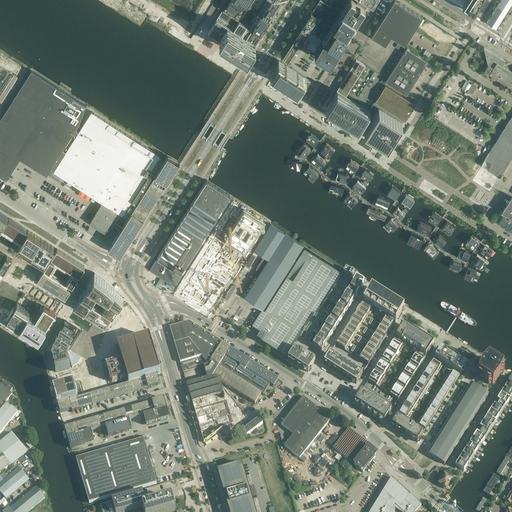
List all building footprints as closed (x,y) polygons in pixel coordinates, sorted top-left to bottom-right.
[(238,0),(228,0),(222,10),(223,10),(240,21),(249,7),(246,5),(238,0)] [(238,0),(246,5),(249,7),(257,12),(270,20),(279,6),(282,1),(279,0),(238,0)] [(356,21),(324,1),(323,0),(318,0),(311,12),(348,35),(350,31),(351,31),(351,30),(353,26),(354,26),(356,22),(356,21)] [(366,7),(353,0),(324,0),(324,1),(356,21),(357,22),(358,19),(362,13),(366,7)] [(405,44),(422,17),(399,2),(395,0),(393,0),(392,4),(371,36),(385,45),(391,36),(405,44)] [(466,0),(462,7),(473,14),(477,8),(478,7),(481,0),(466,0)] [(496,28),(511,1),(511,0),(500,0),(487,22),(496,28)] [(223,10),(209,32),(220,39),(247,56),(256,42),(261,34),(250,27),(240,21),(223,10)] [(257,12),(250,27),(261,34),(270,20),(257,12)] [(311,12),(302,26),(339,49),(348,35),(342,32),(311,12)] [(293,40),(300,44),(304,39),(309,30),(302,26),(299,31),(297,34),(293,40)] [(339,49),(325,40),(309,30),(306,36),(299,31),(297,34),(304,39),(300,44),(316,54),(326,61),(330,63),(331,61),(333,58),(335,54),(336,54),(338,51),(339,49)] [(293,40),(282,58),(288,61),(299,43),(293,40)] [(428,61),(406,47),(396,64),(406,71),(412,63),(422,70),(428,61)] [(511,115),(481,164),(500,176),(511,156),(511,72),(502,66),(505,61),(484,47),(488,64),(484,70),(511,87),(511,115)] [(230,74),(192,49),(179,70),(217,94),(230,74)] [(365,65),(356,59),(353,65),(362,71),(365,65)] [(297,88),(304,77),(280,61),(272,73),(297,88)] [(417,78),(422,70),(412,63),(406,71),(417,78)] [(417,78),(406,71),(396,64),(385,81),(399,90),(402,86),(409,90),(417,78)] [(358,76),(362,71),(353,65),(349,70),(358,76)] [(161,155),(92,111),(61,160),(57,158),(79,124),(86,105),(32,70),(0,120),(0,175),(6,179),(20,158),(47,175),(51,169),(54,171),(102,202),(90,221),(109,233),(121,214),(123,215),(161,155)] [(355,81),(358,76),(349,70),(346,75),(355,81)] [(352,86),(355,81),(346,75),(343,80),(352,86)] [(304,77),(297,88),(303,92),(310,80),(304,77)] [(310,80),(303,92),(309,96),(316,85),(310,80)] [(348,91),(352,86),(343,80),(340,86),(339,86),(348,91)] [(472,94),(477,87),(472,84),(468,91),(472,94)] [(416,104),(385,85),(375,101),(405,121),(413,109),(416,104)] [(409,90),(402,86),(399,90),(406,95),(409,90)] [(326,107),(358,128),(369,111),(337,90),(326,107)] [(378,112),(377,112),(366,129),(367,129),(367,130),(368,131),(368,132),(368,133),(369,134),(370,134),(370,135),(371,136),(372,136),(373,136),(374,136),(375,136),(377,138),(379,139),(379,140),(380,141),(381,141),(382,142),(383,143),(384,143),(385,143),(386,143),(387,143),(388,143),(389,143),(400,126),(399,125),(399,124),(398,123),(398,122),(397,121),(397,120),(396,120),(395,119),(394,119),(393,119),(392,119),(391,119),(390,117),(389,117),(388,116),(387,116),(387,115),(386,114),(386,113),(385,113),(384,112),(383,112),(382,112),(381,112),(380,112),(379,112),(378,112)] [(320,140),(309,132),(304,141),(313,148),(320,140)] [(304,141),(300,147),(309,154),(313,148),(304,141)] [(320,144),(331,153),(334,149),(323,141),(320,144)] [(323,156),(327,159),(331,153),(320,144),(316,150),(323,156)] [(300,147),(295,155),(304,158),(305,158),(306,158),(306,157),(309,154),(300,147)] [(309,159),(314,165),(323,156),(316,150),(309,159)] [(109,246),(121,253),(179,163),(177,162),(167,156),(165,158),(161,155),(123,215),(127,218),(109,246)] [(323,156),(314,165),(320,170),(327,159),(323,156)] [(288,165),(300,173),(301,170),(305,161),(293,157),(288,165)] [(341,166),(347,171),(355,162),(347,157),(341,166)] [(305,161),(301,170),(300,173),(313,181),(318,173),(307,162),(306,162),(306,161),(305,161)] [(347,171),(352,175),(360,166),(355,162),(347,171)] [(332,180),(345,183),(352,175),(347,171),(341,166),(332,180)] [(363,167),(356,176),(362,181),(369,171),(363,167)] [(362,181),(367,185),(373,174),(369,171),(362,181)] [(356,176),(351,182),(362,192),(367,185),(362,181),(356,176)] [(174,283),(230,195),(206,180),(150,268),(174,283)] [(349,186),(359,196),(362,192),(351,182),(349,185),(348,185),(348,186),(349,186)] [(347,189),(343,186),(330,183),(326,190),(340,199),(343,196),(347,189)] [(398,196),(384,186),(380,192),(385,195),(394,201),(398,196)] [(352,207),(358,198),(347,189),(343,196),(340,199),(352,207)] [(380,192),(372,204),(380,208),(385,195),(380,192)] [(380,208),(387,211),(394,201),(385,195),(380,208)] [(400,202),(408,208),(413,200),(405,195),(400,202)] [(391,214),(399,222),(407,210),(397,203),(391,212),(390,212),(390,213),(391,214)] [(511,206),(510,206),(506,203),(501,211),(509,215),(511,217),(511,206)] [(380,225),(388,215),(387,215),(387,214),(386,214),(370,207),(370,208),(367,207),(364,213),(366,214),(365,215),(380,225)] [(434,228),(441,218),(426,208),(420,218),(427,223),(434,228)] [(503,225),(509,215),(501,211),(495,220),(503,225)] [(0,212),(0,226),(1,225),(22,239),(28,230),(0,212)] [(245,212),(227,239),(245,250),(262,223),(245,212)] [(398,224),(388,215),(380,225),(392,233),(398,224)] [(511,230),(511,227),(511,217),(509,215),(503,225),(511,230)] [(427,223),(420,218),(412,230),(421,234),(427,223)] [(444,220),(437,229),(444,234),(451,224),(444,220)] [(421,234),(427,237),(434,228),(427,223),(421,234)] [(263,309),(304,245),(271,224),(254,250),(264,256),(256,269),(260,271),(244,297),(263,309)] [(444,234),(448,237),(455,227),(451,224),(444,234)] [(437,229),(431,238),(430,239),(430,240),(431,240),(440,249),(448,237),(444,234),(437,229)] [(41,238),(28,230),(17,246),(31,254),(41,238)] [(423,239),(410,232),(406,240),(419,247),(423,239)] [(474,240),(467,235),(461,245),(467,250),(474,240)] [(197,273),(184,294),(210,310),(218,297),(217,296),(221,290),(222,291),(245,256),(216,237),(194,271),(197,273)] [(54,247),(41,238),(31,254),(44,263),(54,247)] [(439,252),(428,242),(428,241),(427,241),(425,240),(420,247),(419,250),(433,260),(439,252)] [(479,243),(474,240),(467,250),(471,253),(479,243)] [(492,251),(482,244),(476,252),(486,260),(492,251)] [(453,257),(464,262),(465,262),(466,261),(471,253),(467,250),(461,245),(453,257)] [(304,247),(252,329),(256,332),(260,335),(257,340),(261,343),(285,358),(341,271),(304,247)] [(51,258),(79,276),(85,267),(84,266),(58,249),(57,249),(51,257),(51,258)] [(476,252),(471,259),(481,267),(486,260),(476,252)] [(1,265),(6,269),(12,259),(7,256),(5,255),(2,258),(5,260),(1,265)] [(452,259),(446,268),(451,271),(456,261),(452,259)] [(471,259),(467,264),(467,265),(478,273),(481,267),(471,259)] [(44,269),(49,272),(55,263),(50,260),(44,268),(44,269)] [(459,276),(463,266),(463,265),(463,264),(456,261),(451,271),(458,276),(459,276)] [(467,265),(466,266),(461,278),(471,284),(478,273),(467,265)] [(71,289),(43,271),(37,279),(37,280),(38,280),(64,297),(65,297),(71,289)] [(353,283),(361,288),(361,289),(364,285),(363,285),(364,283),(365,284),(366,281),(352,272),(349,276),(355,280),(353,283)] [(95,273),(87,284),(86,286),(84,290),(82,292),(73,306),(77,308),(79,309),(87,315),(88,313),(90,314),(89,316),(90,316),(91,314),(93,316),(92,318),(97,321),(99,319),(101,321),(100,323),(105,326),(123,298),(119,293),(114,289),(110,285),(109,284),(105,280),(100,276),(95,273)] [(78,278),(73,274),(67,283),(72,287),(78,278)] [(360,290),(361,288),(353,283),(350,288),(358,293),(357,293),(358,294),(360,290)] [(33,286),(27,295),(45,306),(49,309),(55,300),(33,286)] [(355,298),(354,298),(355,299),(357,295),(357,293),(358,293),(350,288),(347,293),(355,298)] [(362,304),(373,311),(376,312),(378,314),(381,316),(384,318),(394,324),(404,310),(371,289),(362,304)] [(352,303),(351,303),(352,303),(354,300),(353,299),(354,298),(355,298),(347,293),(344,297),(352,303)] [(350,304),(351,303),(352,303),(344,297),(340,302),(348,307),(348,308),(349,308),(351,305),(350,304)] [(17,302),(7,318),(8,319),(10,320),(11,321),(13,322),(12,322),(13,323),(14,322),(15,324),(16,324),(19,326),(20,327),(28,315),(30,311),(17,302)] [(340,302),(338,307),(345,312),(346,313),(348,310),(347,309),(348,308),(348,307),(340,302)] [(441,306),(445,311),(456,318),(470,325),(475,326),(477,326),(476,323),(472,319),(448,304),(443,303),(441,304),(441,306)] [(370,315),(373,311),(362,304),(359,308),(368,314),(369,314),(369,315),(370,315)] [(28,315),(20,327),(30,333),(34,335),(34,336),(38,338),(38,339),(39,339),(55,313),(49,309),(45,306),(36,320),(35,319),(28,315)] [(338,307),(337,306),(333,311),(334,312),(342,317),(343,318),(345,314),(344,314),(345,312),(338,307)] [(366,319),(369,315),(369,314),(368,314),(359,308),(356,313),(365,318),(366,319)] [(341,319),(342,317),(334,312),(331,317),(339,322),(340,323),(342,319),(341,319)] [(365,318),(356,313),(353,317),(362,323),(363,324),(366,319),(365,318)] [(336,326),(336,327),(337,327),(339,324),(338,323),(339,322),(331,317),(328,321),(336,326)] [(353,317),(350,322),(359,327),(362,323),(353,317)] [(394,324),(384,318),(381,323),(383,323),(392,329),(394,324)] [(49,345),(48,345),(49,345),(51,350),(50,350),(53,355),(52,355),(54,361),(53,361),(56,366),(55,366),(58,372),(56,372),(57,373),(70,369),(64,347),(76,328),(71,324),(65,320),(61,325),(62,326),(58,330),(59,331),(55,335),(56,336),(51,340),(53,341),(49,345)] [(335,328),(336,327),(336,326),(328,321),(327,321),(324,326),(325,327),(325,326),(333,331),(333,332),(334,332),(336,329),(335,328)] [(208,365),(222,343),(189,322),(170,328),(174,344),(183,373),(197,369),(197,371),(205,369),(204,366),(206,366),(205,361),(203,362),(202,357),(208,365)] [(356,332),(357,333),(360,328),(359,327),(350,322),(348,326),(356,332)] [(380,328),(389,333),(392,329),(383,323),(380,328)] [(433,344),(431,343),(430,342),(427,341),(426,340),(421,336),(420,336),(414,332),(413,331),(412,331),(410,329),(408,328),(406,327),(404,325),(400,331),(394,340),(402,345),(416,354),(424,359),(430,350),(433,344)] [(325,326),(325,327),(322,331),(330,336),(331,337),(333,334),(332,333),(333,332),(333,331),(325,326)] [(354,337),(357,333),(356,332),(348,326),(345,331),(353,336),(354,337)] [(380,328),(377,332),(386,338),(389,333),(380,328)] [(322,331),(319,336),(327,341),(328,342),(330,338),(329,338),(330,336),(322,331)] [(345,331),(342,335),(351,341),(352,342),(354,337),(353,336),(345,331)] [(377,332),(375,331),(372,335),(374,337),(383,342),(386,338),(377,332)] [(319,336),(318,335),(315,340),(316,341),(324,346),(325,347),(327,343),(326,343),(327,341),(319,336)] [(348,346),(349,346),(352,342),(351,341),(342,335),(339,340),(348,346)] [(371,341),(380,347),(383,342),(374,337),(372,335),(369,340),(370,341),(371,341)] [(160,373),(159,368),(149,337),(118,346),(121,359),(127,377),(128,383),(160,374),(160,373)] [(346,351),(349,346),(348,346),(339,340),(336,345),(345,350),(346,351)] [(399,350),(402,345),(394,340),(394,341),(392,344),(391,345),(399,350)] [(323,347),(324,346),(316,341),(313,346),(321,351),(322,351),(324,348),(323,347)] [(367,345),(368,346),(377,351),(380,347),(371,341),(370,341),(367,345)] [(278,379),(251,362),(230,349),(222,344),(211,361),(219,366),(261,393),(263,395),(270,384),(273,386),(278,379)] [(396,355),(399,350),(391,345),(390,346),(388,349),(388,350),(396,355)] [(368,346),(366,350),(365,350),(374,356),(377,351),(368,346)] [(295,349),(288,360),(308,373),(315,361),(295,349)] [(362,355),(371,361),(374,356),(365,350),(366,350),(363,349),(360,354),(361,355),(361,354),(362,355)] [(442,367),(449,371),(458,377),(466,365),(440,349),(432,361),(442,367)] [(393,360),(396,355),(388,350),(387,351),(385,354),(385,355),(393,360)] [(362,374),(335,357),(330,354),(324,364),(356,384),(362,374)] [(368,365),(371,361),(362,355),(361,354),(361,355),(358,359),(359,360),(368,365)] [(416,354),(413,359),(421,364),(421,363),(423,360),(424,359),(416,354)] [(389,366),(393,360),(385,355),(384,356),(383,357),(383,358),(382,359),(381,360),(389,366)] [(121,359),(105,364),(110,382),(127,377),(121,359)] [(421,364),(413,359),(409,364),(418,369),(418,368),(420,365),(421,364)] [(488,360),(482,367),(481,367),(479,374),(477,376),(478,376),(477,376),(478,377),(480,378),(482,380),(483,380),(486,382),(489,384),(491,385),(492,386),(492,385),(492,386),(492,385),(499,378),(503,369),(502,368),(503,368),(489,359),(489,360),(488,359),(488,360)] [(386,371),(389,366),(381,360),(381,361),(379,364),(378,365),(386,371)] [(211,374),(213,369),(216,371),(219,366),(211,361),(208,365),(206,366),(204,366),(205,369),(208,378),(212,377),(213,375),(211,374)] [(429,366),(439,371),(442,367),(432,361),(429,366)] [(418,369),(409,364),(406,369),(414,374),(415,373),(417,370),(418,369)] [(383,376),(386,371),(378,365),(377,366),(375,370),(375,371),(383,376)] [(261,393),(219,366),(216,371),(213,369),(211,374),(213,375),(212,377),(219,382),(225,385),(230,388),(255,404),(261,393)] [(434,375),(436,376),(439,371),(429,366),(426,370),(434,375)] [(414,374),(406,369),(403,374),(411,379),(412,378),(414,375),(414,374)] [(423,375),(431,380),(434,375),(426,370),(423,375)] [(380,381),(383,376),(375,371),(374,371),(372,375),(372,376),(380,381)] [(446,376),(455,382),(458,377),(449,371),(446,376)] [(69,372),(56,376),(60,387),(72,384),(69,372)] [(411,379),(403,374),(400,379),(408,384),(409,383),(410,380),(411,379)] [(420,380),(428,385),(431,380),(423,375),(420,380)] [(160,386),(157,376),(145,379),(148,390),(160,386)] [(376,386),(380,381),(372,376),(371,377),(369,380),(368,381),(376,386)] [(444,382),(452,387),(455,382),(446,376),(443,381),(444,382)] [(234,420),(229,404),(226,405),(223,394),(221,388),(219,382),(212,377),(208,378),(186,384),(204,443),(232,422),(231,420),(234,420)] [(148,390),(145,379),(138,381),(141,391),(148,390)] [(408,384),(400,379),(397,384),(405,390),(405,389),(407,385),(408,384)] [(417,385),(427,391),(430,386),(428,385),(420,380),(417,385)] [(0,409),(12,395),(9,392),(13,388),(4,381),(1,385),(0,384),(0,409)] [(141,391),(138,381),(131,383),(134,393),(141,391)] [(441,387),(449,391),(452,387),(444,382),(441,387)] [(55,396),(55,397),(56,397),(57,396),(57,398),(59,401),(59,403),(60,404),(77,398),(73,383),(61,387),(55,389),(56,392),(57,396),(56,396),(56,397),(55,396)] [(134,393),(131,383),(125,385),(128,395),(134,393)] [(405,390),(397,384),(393,389),(401,395),(402,394),(404,390),(405,390)] [(444,465),(488,395),(471,384),(431,448),(427,454),(438,460),(444,465)] [(128,395),(125,385),(118,387),(121,397),(128,395)] [(414,390),(424,396),(427,391),(417,385),(414,390)] [(121,397),(118,387),(111,389),(114,399),(121,397)] [(438,391),(446,396),(449,391),(441,387),(438,391)] [(511,397),(511,395),(511,393),(504,389),(503,388),(501,391),(503,392),(501,394),(501,395),(509,400),(511,397)] [(114,399),(111,389),(104,391),(107,401),(114,399)] [(401,395),(393,389),(390,395),(398,400),(399,399),(401,396),(401,395)] [(419,399),(420,400),(424,396),(414,390),(411,395),(419,399)] [(434,395),(443,401),(446,396),(438,391),(437,390),(434,395)] [(107,401),(104,391),(97,393),(100,403),(107,401)] [(389,409),(385,406),(370,397),(361,391),(354,403),(384,422),(391,410),(389,409)] [(100,403),(97,393),(90,395),(93,405),(100,403)] [(507,403),(509,400),(501,395),(501,394),(499,393),(498,396),(499,397),(497,400),(506,405),(507,403)] [(93,405),(90,395),(83,397),(86,407),(93,405)] [(408,399),(416,404),(419,399),(411,395),(408,399)] [(431,400),(440,406),(443,401),(434,395),(431,400)] [(86,407),(83,397),(76,399),(79,409),(86,407)] [(300,459),(331,420),(303,398),(291,412),(281,425),(293,435),(284,446),(300,459)] [(79,409),(76,399),(69,401),(72,410),(72,411),(79,409)] [(167,409),(164,399),(152,402),(155,412),(156,412),(167,409)] [(413,409),(414,410),(417,405),(416,404),(408,399),(405,404),(413,409)] [(504,408),(506,405),(497,400),(496,399),(494,401),(496,403),(494,405),(502,411),(504,408)] [(428,405),(437,411),(440,406),(431,400),(428,405)] [(72,410),(69,401),(57,404),(60,413),(72,410)] [(148,414),(155,412),(152,402),(145,404),(148,414)] [(0,411),(0,433),(8,424),(18,412),(7,403),(0,411)] [(144,416),(148,414),(145,404),(138,406),(141,416),(144,416)] [(402,409),(410,414),(413,409),(405,404),(402,409)] [(500,414),(502,411),(494,405),(492,404),(491,407),(492,408),(490,411),(499,416),(500,414)] [(426,411),(434,416),(437,411),(428,405),(425,410),(426,411)] [(134,418),(141,416),(138,406),(131,408),(134,418)] [(130,420),(134,418),(131,408),(124,410),(127,420),(130,420)] [(167,409),(156,412),(159,422),(171,419),(168,409),(167,409)] [(399,414),(408,420),(411,415),(410,414),(402,409),(399,414)] [(120,422),(127,420),(124,410),(117,412),(120,422)] [(497,419),(499,416),(490,411),(489,410),(487,412),(489,413),(487,416),(495,422),(497,419)] [(423,416),(431,420),(434,416),(426,411),(423,416)] [(118,423),(120,422),(117,412),(110,414),(113,424),(118,423)] [(148,414),(144,416),(147,426),(159,422),(156,412),(155,412),(148,414)] [(107,427),(113,424),(110,414),(104,416),(107,427)] [(391,426),(417,443),(425,430),(416,424),(408,420),(399,414),(391,426)] [(494,425),(495,422),(487,416),(485,415),(484,418),(485,419),(483,422),(492,427),(494,425)] [(106,427),(107,427),(104,416),(97,418),(100,429),(106,427)] [(420,420),(428,425),(431,420),(423,416),(420,420)] [(93,431),(100,429),(97,418),(90,420),(93,431)] [(247,436),(263,424),(259,419),(243,431),(247,436)] [(416,424),(425,430),(428,425),(420,420),(419,419),(416,424)] [(92,431),(93,431),(90,420),(83,422),(86,433),(92,431)] [(120,422),(118,423),(121,433),(133,430),(130,420),(127,420),(120,422)] [(490,430),(492,427),(483,422),(482,421),(480,423),(482,424),(480,427),(488,433),(488,432),(490,430)] [(80,434),(86,433),(83,422),(76,424),(76,426),(79,435),(80,434)] [(107,427),(106,427),(109,437),(121,433),(118,423),(113,424),(107,427)] [(79,435),(76,426),(65,429),(67,438),(68,438),(79,435)] [(487,435),(488,433),(480,427),(478,426),(477,429),(478,430),(476,433),(485,438),(487,435)] [(376,452),(369,447),(370,446),(348,429),(333,449),(343,457),(363,473),(375,457),(374,455),(376,452)] [(80,434),(83,445),(95,441),(92,431),(86,433),(80,434)] [(483,441),(485,438),(476,433),(475,432),(473,434),(475,435),(473,438),(481,444),(481,443),(483,441)] [(0,473),(27,452),(12,433),(0,442),(0,473)] [(79,435),(68,438),(71,448),(83,445),(80,434),(79,435)] [(329,444),(334,447),(340,438),(335,434),(329,444)] [(480,446),(481,444),(473,438),(471,437),(470,440),(471,441),(469,444),(478,449),(480,446)] [(144,439),(76,459),(89,504),(157,484),(157,483),(144,439)] [(476,452),(478,449),(469,444),(468,443),(466,445),(468,446),(466,449),(474,455),(474,454),(476,452)] [(473,457),(474,455),(466,449),(464,448),(463,451),(464,452),(462,455),(471,460),(473,457)] [(469,463),(471,460),(462,455),(461,454),(459,456),(461,457),(459,460),(467,466),(467,465),(469,463)] [(496,472),(500,475),(510,459),(506,456),(496,472)] [(466,468),(467,466),(459,460),(457,459),(456,462),(457,463),(455,466),(464,471),(466,468)] [(28,479),(25,476),(25,475),(22,470),(26,467),(24,466),(23,467),(20,464),(17,466),(15,466),(5,474),(4,473),(0,476),(0,491),(2,495),(7,491),(10,494),(28,479)] [(226,503),(228,511),(255,511),(252,499),(257,497),(254,486),(249,488),(242,464),(217,471),(225,498),(227,503),(226,503)] [(446,489),(453,477),(445,471),(442,475),(443,476),(438,484),(442,486),(442,487),(443,488),(444,489),(446,489)] [(500,479),(495,475),(485,493),(490,496),(500,479)] [(391,478),(369,511),(393,511),(395,510),(393,508),(395,505),(401,511),(415,511),(421,506),(410,495),(391,478)] [(28,511),(45,498),(36,487),(6,511),(28,511)] [(159,502),(157,502),(146,506),(142,493),(112,502),(100,506),(101,511),(173,511),(176,511),(172,498),(159,502)] [(479,511),(487,499),(482,496),(474,509),(478,511),(479,511)]
